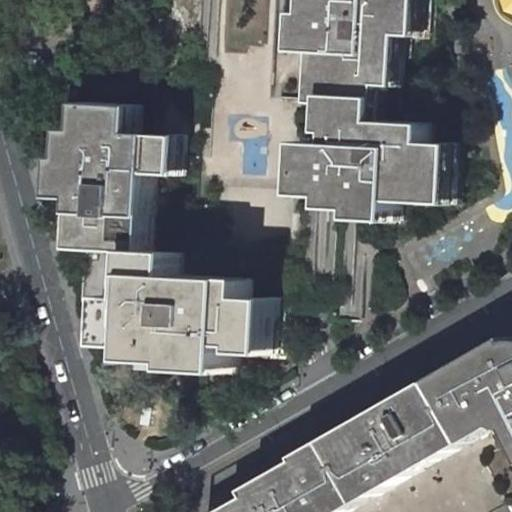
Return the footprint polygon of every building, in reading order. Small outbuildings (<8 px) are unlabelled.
[(340,103),(346,104),(344,143),(323,142),(321,185),(342,187),(341,198),(370,200),(370,210),(407,212),(408,192),(458,195),(461,143),(440,142),(440,125),(400,123),(401,114),(383,113),(385,83),(403,80),(404,55),(409,55),(411,31),(428,32),(430,0),(327,0),(327,13),(318,13),(316,50),(335,51),(334,77),(332,101),(340,102),(340,103)] [(144,111),(100,109),(99,130),(87,130),(86,159),(78,159),(77,195),(95,196),(90,295),(129,297),(128,315),(127,337),(148,338),(148,352),(191,354),(191,362),(243,364),(244,344),(279,345),(281,299),(260,297),(261,280),(227,278),(189,276),(190,253),(162,252),(162,251),(159,250),(164,171),(187,172),(189,136),(172,135),(143,133),(144,111)] [(511,338),(438,381),(473,443),(509,422),(510,424),(511,422),(511,338)] [(324,511),(333,508),(335,511),(351,511),(422,472),(416,460),(440,447),(446,458),(473,443),(438,381),(410,397),(413,400),(412,400),(410,399),(409,398),(407,399),(306,456),(308,460),(256,490),(259,496),(232,511),(324,511)] [(440,447),(416,460),(422,472),(446,458),(440,447)]
